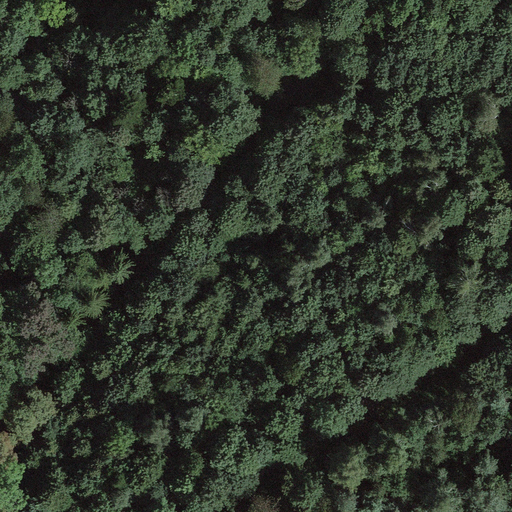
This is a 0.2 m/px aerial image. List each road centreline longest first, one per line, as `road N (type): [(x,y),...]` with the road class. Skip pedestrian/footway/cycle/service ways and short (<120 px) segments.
road 1 (track): [(374,0),(215,174),(46,387)]
road 2 (track): [(511,311),(221,511)]
road 3 (track): [(0,256),(36,278),(46,387)]
